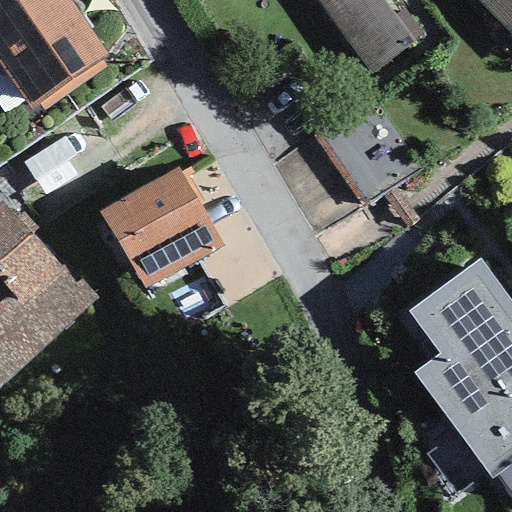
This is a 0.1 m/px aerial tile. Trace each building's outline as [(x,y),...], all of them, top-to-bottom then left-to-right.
[(0,0),(0,71),(32,116),(110,62),(67,0),(0,0)] [(414,45),(379,0),(313,0),(372,77),(414,45)] [(511,0),(477,0),(511,35),(511,0)] [(365,204),(409,186),(382,121),(338,139),(365,204)] [(100,213),(144,289),(223,245),(179,169),(100,213)] [(0,382),(97,298),(80,279),(76,284),(1,202),(0,202),(0,382)] [(439,353),(413,373),(492,479),(511,463),(511,304),(479,260),(408,312),(439,353)]
